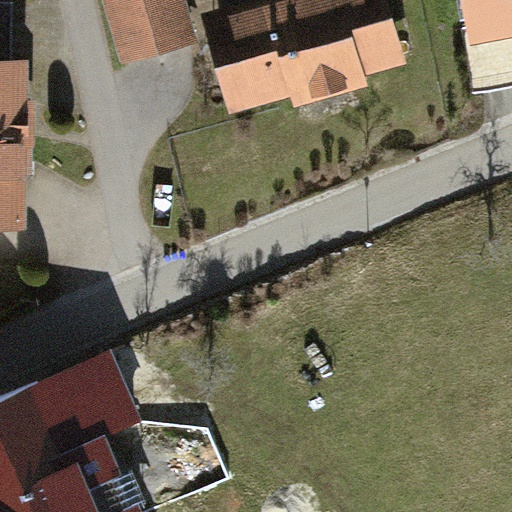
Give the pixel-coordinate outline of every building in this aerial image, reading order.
[(0,0),(0,42),(21,43),(22,1),(0,0)] [(196,0),(111,0),(130,70),(210,48),(196,0)] [(413,0),(285,0),(223,16),(249,117),(431,71),(413,0)] [(511,0),(481,0),(491,52),(511,48),(511,0)] [(53,62),(0,59),(0,228),(47,230),(53,62)] [(128,350),(0,407),(0,511),(142,511),(115,450),(163,428),(128,350)]
